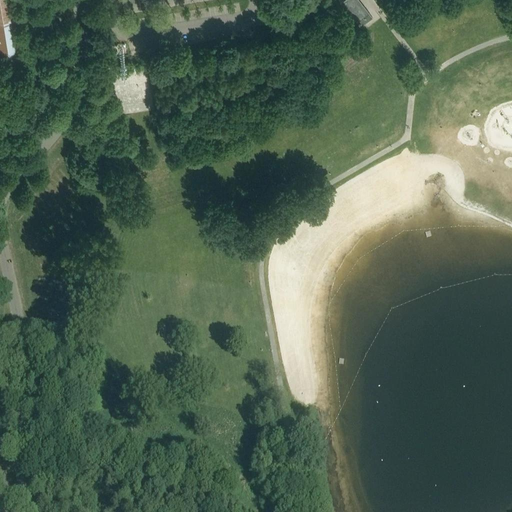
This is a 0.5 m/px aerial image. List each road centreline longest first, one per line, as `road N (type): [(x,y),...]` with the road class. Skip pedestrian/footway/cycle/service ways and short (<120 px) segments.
road 1 (unclassified): [(25,511),(12,461),(23,351),(0,230)]
road 2 (unclassified): [(0,204),(88,84),(76,0)]
